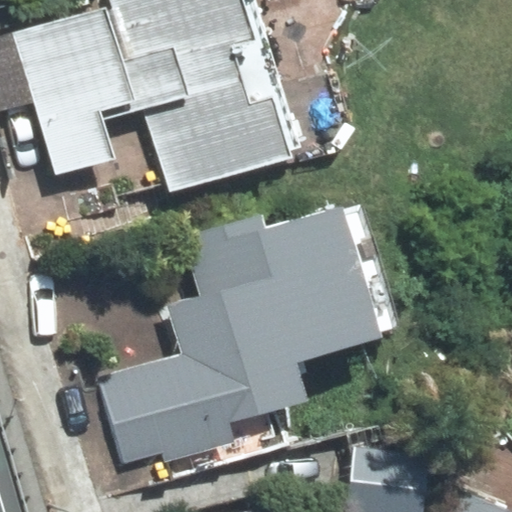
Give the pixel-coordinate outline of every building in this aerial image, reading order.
[(136,107),(162,191),(280,155),(261,95),(238,102),(219,41),(242,34),(231,0),(106,0),(124,56),(113,59),(97,6),(0,35),(0,109),(29,101),(51,173),(106,156),(91,109),(118,101),(121,112),(136,107)] [(176,353),(95,378),(121,463),(158,452),(161,460),(226,440),(221,420),(296,397),(284,359),(368,334),(328,205),(257,226),(253,213),(177,236),(195,294),(161,304),(176,353)] [(414,511),(417,447),(344,444),(340,511),(414,511)] [(441,511),(505,511),(452,488),(441,511)] [(271,511),(268,502),(233,511),(271,511)]
